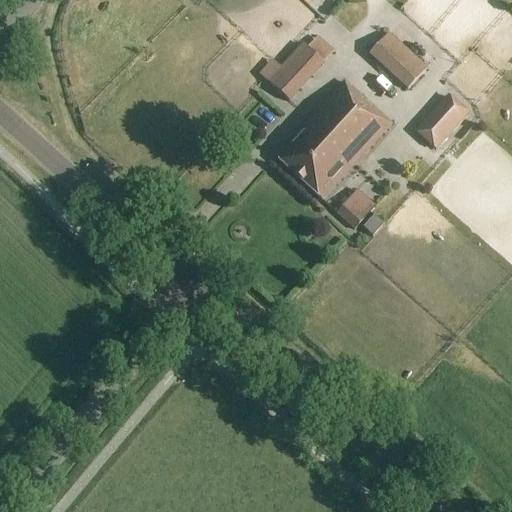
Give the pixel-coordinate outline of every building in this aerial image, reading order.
[(335,45),(345,26),(325,15),(315,35),(335,45)] [(407,91),(427,69),(388,35),(368,57),(407,91)] [(288,104),(324,65),(302,45),(266,84),(288,104)] [(324,203),(391,128),(342,84),(275,160),(324,203)] [(437,152),(460,124),(439,107),(416,134),(437,152)] [(350,196),(362,207),(379,188),(367,177),(350,196)] [(336,215),(354,232),(364,222),(346,205),(336,215)] [(384,226),(374,217),(363,229),(372,238),(384,226)]
